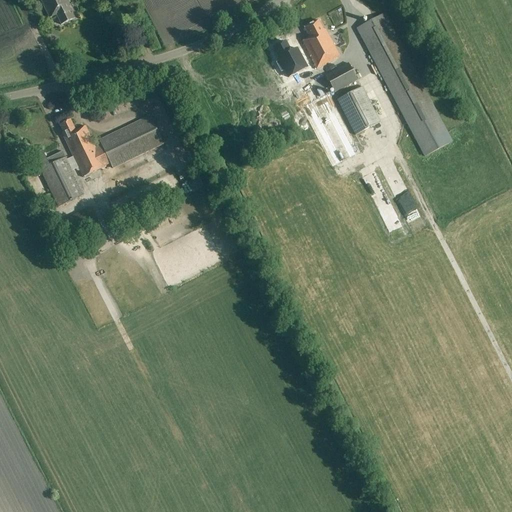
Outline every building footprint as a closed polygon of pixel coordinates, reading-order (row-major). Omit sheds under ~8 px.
[(40,0),(50,18),(57,15),(61,24),(74,18),(66,1),(67,1),(67,0),(40,0)] [(452,142),(384,15),(357,30),(425,157),(452,142)] [(310,38),(303,42),(317,69),(340,57),(328,33),(326,34),(319,20),(305,28),(310,38)] [(283,36),(270,42),(276,52),(276,55),(273,56),(278,65),(281,63),(285,71),(304,61),(294,42),(288,45),(283,36)] [(348,64),(325,76),(334,93),(357,80),(348,64)] [(316,89),(318,95),(329,91),(326,84),(316,89)] [(362,88),(338,100),(356,135),(380,123),(362,88)] [(306,94),(311,103),(302,108),(332,166),(359,152),(329,94),(320,99),(315,90),(306,94)] [(62,134),(78,168),(83,178),(111,164),(113,168),(163,144),(150,116),(100,140),(102,146),(96,149),(86,127),(76,131),(71,121),(61,126),(64,132),(62,134)] [(42,152),(28,159),(27,159),(34,174),(42,171),(59,207),(83,195),(66,158),(65,158),(62,152),(46,160),(42,152)] [(184,157),(191,179),(203,175),(196,153),(184,157)] [(392,162),(416,218),(426,213),(402,157),(392,162)] [(205,173),(198,178),(204,188),(212,183),(205,173)] [(211,184),(201,191),(203,193),(199,196),(207,206),(220,197),(211,184)] [(378,190),(401,225),(410,219),(388,184),(378,190)] [(100,225),(91,207),(60,222),(68,240),(100,225)]
